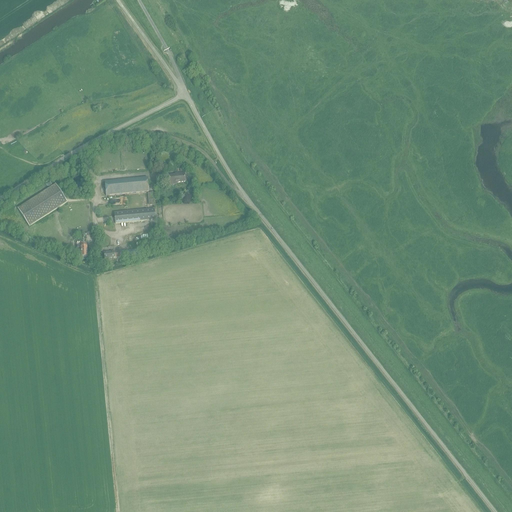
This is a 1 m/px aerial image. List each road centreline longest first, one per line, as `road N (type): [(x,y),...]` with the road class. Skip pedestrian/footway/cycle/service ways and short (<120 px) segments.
road 1 (unclassified): [(494,511),(245,195),(185,94)]
road 2 (track): [(196,113),(506,511)]
road 3 (track): [(93,274),(118,511)]
road 4 (unclassified): [(0,199),(185,94)]
